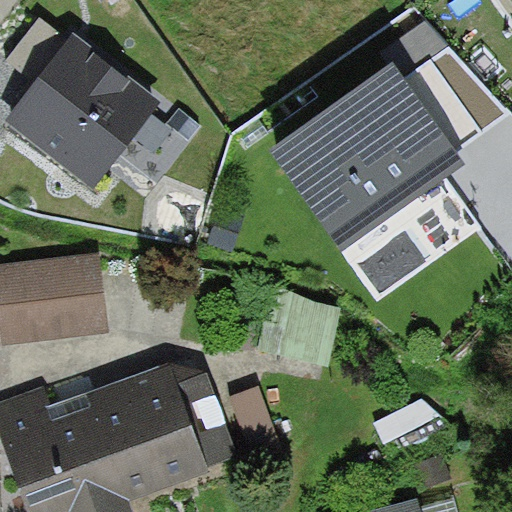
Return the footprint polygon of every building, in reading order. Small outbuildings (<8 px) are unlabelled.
[(0,119),(0,138),(81,196),(151,98),(60,34),(0,119)] [(343,243),(460,163),(395,67),(277,147),(343,243)] [(415,267),(354,251),(342,297),(403,313),(415,267)] [(97,264),(0,272),(0,346),(0,351),(104,341),(97,264)] [(338,316),(267,288),(254,361),(325,373),(338,316)] [(34,395),(0,407),(0,464),(17,511),(122,511),(123,511),(203,482),(200,475),(228,464),(216,432),(190,441),(180,414),(163,368),(40,413),(34,395)]
